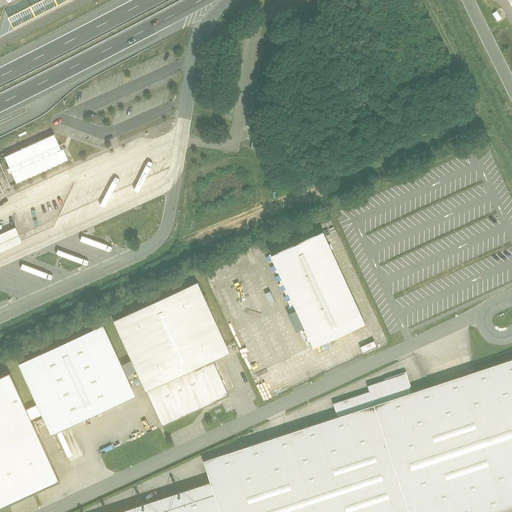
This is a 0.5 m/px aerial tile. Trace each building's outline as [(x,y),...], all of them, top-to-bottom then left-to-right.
[(271,142),(253,139),(251,150),(269,153),(271,142)] [(43,140),(5,158),(10,169),(8,170),(10,174),(12,173),(17,184),(51,168),(47,158),(53,156),(50,150),(49,151),(43,140)] [(2,191),(11,188),(0,163),(0,196),(3,195),(2,191)] [(0,235),(0,254),(22,244),(15,229),(0,235)] [(364,324),(322,231),(268,255),(311,348),(364,324)] [(228,353),(196,283),(112,321),(131,361),(136,372),(144,392),(212,361),(228,353)] [(103,329),(20,367),(37,406),(42,417),(52,437),(135,399),(125,377),(120,366),(103,329)] [(338,417),(203,462),(209,482),(219,511),(502,511),(511,509),(511,359),(414,392),(376,405),(338,417)] [(131,361),(120,366),(125,377),(136,372),(131,361)] [(144,392),(161,427),(229,397),(212,361),(144,392)] [(372,392),(376,405),(414,392),(408,374),(370,387),(372,392)] [(10,378),(0,382),(0,510),(58,485),(30,423),(25,412),(10,378)] [(334,405),(338,417),(376,405),(372,392),(334,405)] [(42,417),(37,406),(25,412),(30,423),(42,417)] [(219,511),(209,482),(118,511),(219,511)]
